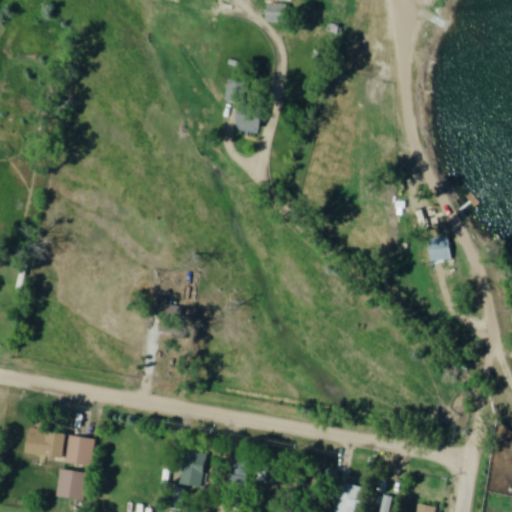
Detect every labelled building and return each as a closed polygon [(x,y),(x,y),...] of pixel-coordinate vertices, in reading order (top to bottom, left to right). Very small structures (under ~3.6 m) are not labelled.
[(268,24),(288,26),(289,6),(270,4),(268,24)] [(264,130),(267,109),(244,106),(248,84),(230,81),(227,102),(243,105),(239,126),(264,130)] [(454,260),(450,239),(429,243),(433,264),(454,260)] [(95,466),(98,439),(32,430),(29,458),(95,466)] [(184,475),(206,478),(209,459),(186,456),(184,475)] [(251,457),(234,457),(234,491),(251,491),(251,457)] [(62,471),(58,496),(85,500),(89,475),(62,471)] [(332,511),(360,511),(359,511),(364,488),(340,483),(332,511)]
